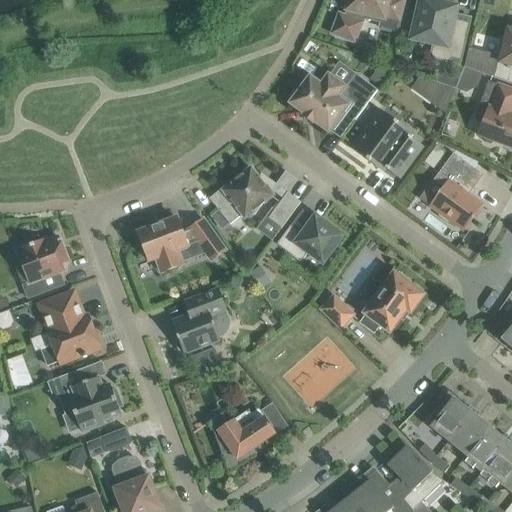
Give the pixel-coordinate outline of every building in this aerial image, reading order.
[(380,29),(397,33),(404,1),(400,0),(344,0),(343,4),(348,5),(345,17),(339,15),(332,34),(355,43),(362,23),(364,16),(382,20),(380,29)] [(434,44),(430,58),(450,63),(451,59),(461,61),(469,24),(452,20),(453,16),(454,17),(456,8),(450,7),(450,9),(442,7),(442,5),(439,4),(440,1),(437,0),(425,0),(425,1),(421,0),(412,39),(434,44)] [(496,61),(492,77),(511,84),(511,30),(508,30),(500,62),(496,61)] [(435,72),(432,82),(456,89),(460,79),(463,71),(464,70),(449,64),(446,75),(435,72)] [(392,70),(381,66),(370,80),(379,87),(392,70)] [(477,88),(482,74),(464,68),(464,70),(463,71),(460,79),(456,89),(466,93),(477,88)] [(356,121),(378,91),(377,90),(376,91),(353,74),(343,87),(329,77),(321,86),(310,78),(304,87),(300,84),(291,97),(294,100),(291,104),(305,115),(303,117),(313,124),(315,122),(329,132),(344,112),(356,121)] [(489,82),(476,115),(485,118),(479,137),(483,138),(485,143),(491,145),(496,143),(511,149),(511,90),(498,85),(489,82)] [(399,179),(423,147),(409,137),(411,133),(382,112),(370,130),(368,128),(352,149),(383,172),(386,169),(399,179)] [(455,151),(448,160),(466,173),(472,164),(455,151)] [(443,189),(430,207),(440,215),(439,217),(448,224),(450,222),(464,232),(483,206),(459,188),(466,178),(446,164),(433,182),(443,189)] [(238,177),(210,200),(218,211),(210,217),(222,231),(230,225),(237,219),(241,216),(245,222),(253,215),(255,217),(263,205),(273,197),(271,194),(277,186),(269,180),(267,182),(260,177),(259,179),(251,169),(239,179),(238,177)] [(269,219),(283,228),(301,204),(287,194),(269,219)] [(308,253),(323,264),(343,237),(316,217),(303,235),(291,226),(277,246),(301,263),(308,253)] [(211,262),(226,251),(204,220),(189,230),(190,232),(183,234),(177,219),(139,233),(149,262),(156,259),(162,273),(183,265),(178,251),(199,244),(211,262)] [(20,253),(17,254),(29,284),(25,286),(29,298),(45,293),(64,285),(59,273),(65,271),(62,265),(68,262),(59,238),(47,243),(46,240),(40,242),(38,238),(23,244),(24,248),(19,250),(20,253)] [(261,267),(248,276),(260,292),(272,282),(261,267)] [(374,302),(365,315),(366,315),(359,324),(374,335),(381,326),(390,333),(407,310),(411,313),(423,296),(409,285),(411,283),(400,274),(397,277),(394,275),(385,287),(374,279),(363,294),(374,302)] [(184,352),(185,355),(220,341),(219,339),(224,337),(227,334),(230,330),(231,322),(219,291),(185,303),(189,317),(173,323),(178,338),(176,341),(179,351),(184,352)] [(89,318),(84,319),(75,293),(37,308),(52,347),(42,351),(48,367),(59,363),(60,365),(83,357),(84,359),(87,358),(86,355),(101,350),(89,318)] [(334,295),(319,311),(342,332),(357,316),(334,295)] [(6,299),(0,297),(0,309),(9,307),(6,299)] [(0,332),(11,328),(14,322),(10,311),(0,314),(0,332)] [(511,326),(511,328),(502,341),(511,348),(511,319),(509,324),(511,326)] [(215,349),(192,357),(199,377),(222,368),(215,349)] [(81,370),(48,383),(55,401),(60,400),(66,417),(74,414),(81,433),(104,424),(103,422),(122,415),(119,408),(123,407),(116,391),(113,392),(111,386),(99,390),(96,383),(100,382),(99,379),(86,383),(81,370)] [(30,373),(11,380),(15,392),(34,385),(30,373)] [(449,442),(472,414),(454,400),(443,413),(439,410),(429,422),(433,425),(431,427),(449,442)] [(467,456),(490,428),(472,414),(449,442),(467,456)] [(228,425),(221,415),(210,423),(229,473),(257,455),(254,450),(276,435),(265,418),(243,433),(235,421),(228,425)] [(484,471),(507,443),(490,428),(467,456),(484,471)] [(99,439),(105,455),(111,453),(118,451),(123,449),(126,447),(130,445),(132,443),(127,429),(99,439)] [(511,477),(511,446),(507,443),(484,471),(504,487),(511,477)] [(431,464),(437,457),(436,455),(425,445),(419,452),(431,464)] [(73,451),(70,458),(85,464),(88,457),(83,447),(73,451)] [(390,486),(412,511),(445,482),(433,474),(408,448),(388,466),(399,478),(390,486)] [(431,464),(444,474),(450,467),(437,457),(431,464)] [(114,471),(112,472),(119,488),(115,490),(123,511),(156,511),(156,510),(157,506),(160,505),(149,477),(146,478),(140,462),(138,463),(137,460),(128,460),(120,463),(114,469),(114,471)] [(17,470),(7,480),(16,489),(27,479),(17,470)] [(464,496),(470,488),(456,479),(451,486),(464,496)] [(412,511),(390,486),(381,494),(371,481),(350,498),(360,511),(390,511),(392,510),(393,511),(412,511)] [(470,488),(464,496),(478,505),(483,498),(470,488)] [(104,511),(98,493),(76,502),(79,511),(64,511),(63,507),(49,511),(104,511)] [(360,511),(350,498),(332,511),(360,511)]
